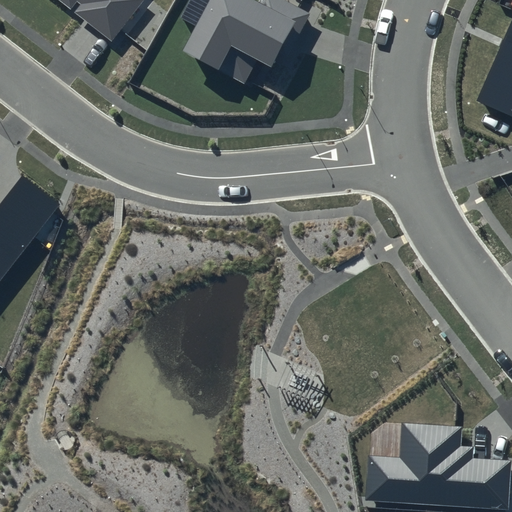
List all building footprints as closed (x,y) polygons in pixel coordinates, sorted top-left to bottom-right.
[(61,0),(112,39),(142,0),(61,0)] [(258,0),(258,1),(256,0),(208,0),(182,51),(244,84),(258,58),(271,65),(290,29),(299,34),(310,13),(285,0),(258,0)] [(511,22),(477,101),(511,116),(511,22)] [(0,280),(60,204),(21,174),(0,201),(0,280)] [(318,374),(288,362),(278,387),(307,400),(318,374)] [(369,456),(366,499),(507,509),(511,460),(472,458),(473,447),(461,446),(462,427),(401,423),(399,458),(369,456)]
